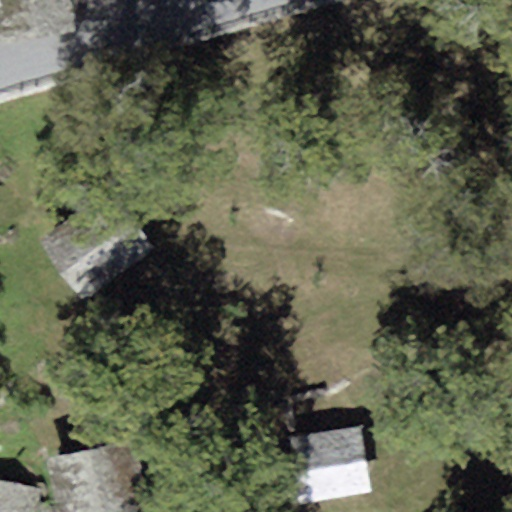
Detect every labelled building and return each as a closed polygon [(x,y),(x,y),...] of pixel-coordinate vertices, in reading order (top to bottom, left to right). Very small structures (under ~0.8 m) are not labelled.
[(74,0),(0,0),(0,44),(80,31),(74,0)] [(146,250),(101,193),(36,240),(82,298),(146,250)] [(360,427),(289,438),(300,505),(371,495),(360,427)] [(138,511),(122,444),(47,461),(59,511),(138,511)] [(0,511),(37,511),(43,494),(0,483),(0,511)]
